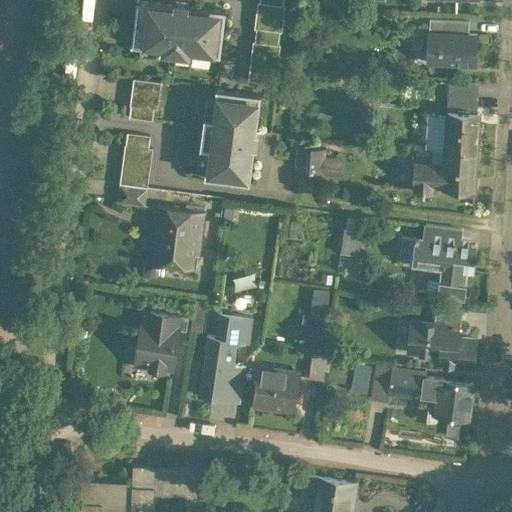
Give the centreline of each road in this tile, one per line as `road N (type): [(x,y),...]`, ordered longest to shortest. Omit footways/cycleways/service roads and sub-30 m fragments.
road 1 (residential): [(487,477),(50,420)]
road 2 (residential): [(95,0),(50,420)]
road 3 (unknown): [(82,120),(154,125),(173,168),(211,190),(271,184)]
road 4 (residential): [(504,407),(511,248)]
